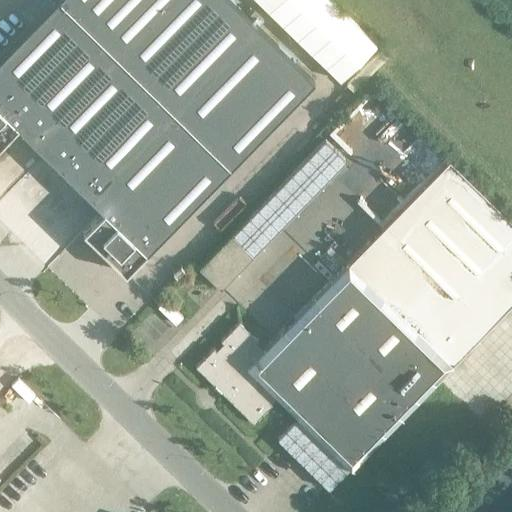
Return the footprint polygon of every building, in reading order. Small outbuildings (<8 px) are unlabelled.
[(125,273),(126,272),(314,80),(232,0),(55,0),(0,57),(0,143),(17,125),(103,209),(82,231),(125,273)] [(330,0),(257,0),(339,80),(375,44),(330,0)] [(327,100),(342,84),(332,74),(317,90),(327,100)] [(24,150),(6,165),(14,175),(32,160),(24,150)] [(350,467),(452,363),(511,301),(511,217),(446,155),(348,261),(262,349),(255,342),(257,340),(238,322),(220,340),(222,343),(216,350),(213,347),(195,366),(214,385),(216,382),(223,389),(221,391),(253,423),(271,404),(269,402),(276,395),(298,417),(350,467)] [(244,221),(198,268),(220,289),(266,242),(244,221)] [(185,276),(169,293),(176,300),(193,283),(185,276)] [(183,318),(164,300),(157,309),(174,326),(183,318)]
